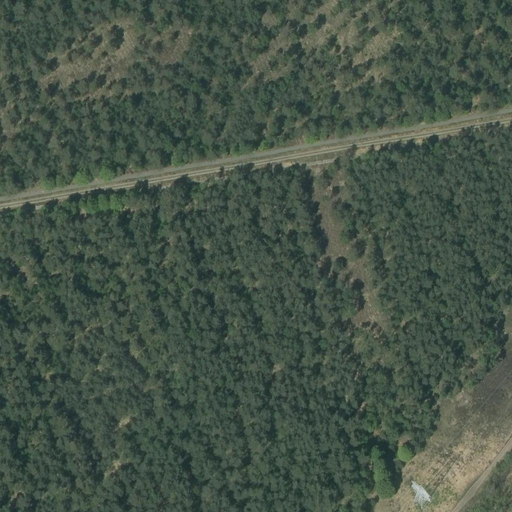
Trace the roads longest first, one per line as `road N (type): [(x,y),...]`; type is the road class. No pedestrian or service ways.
road 1 (unknown): [(511,130),(0,217)]
road 2 (track): [(0,206),(511,119)]
